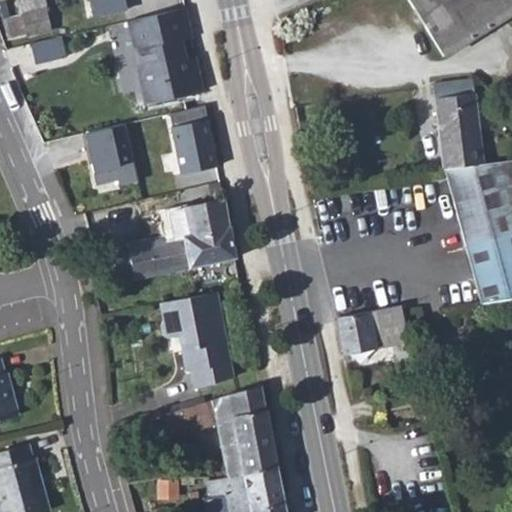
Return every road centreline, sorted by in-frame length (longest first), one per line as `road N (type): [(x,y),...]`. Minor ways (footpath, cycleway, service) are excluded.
road 1 (secondary): [(233,0),(335,511)]
road 2 (residential): [(0,115),(60,272),(105,511)]
